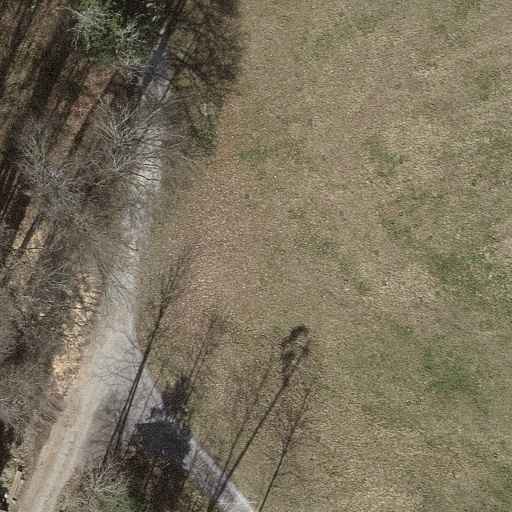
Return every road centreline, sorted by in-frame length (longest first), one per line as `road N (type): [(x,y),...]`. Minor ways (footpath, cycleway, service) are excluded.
road 1 (track): [(149,0),(171,132),(119,377),(40,511)]
road 2 (track): [(230,511),(119,377)]
